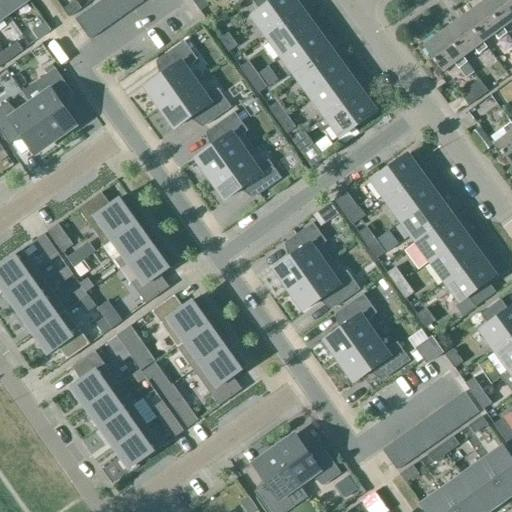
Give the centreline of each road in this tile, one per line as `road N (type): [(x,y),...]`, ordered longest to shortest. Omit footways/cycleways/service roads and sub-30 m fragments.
road 1 (residential): [(215,262),(425,107)]
road 2 (residential): [(303,381),(121,511)]
road 3 (residential): [(303,381),(355,452),(441,391)]
road 4 (residential): [(166,7),(81,63),(128,131)]
road 5 (residential): [(100,511),(0,363)]
road 6 (residential): [(128,131),(215,262)]
road 7 (residential): [(128,131),(0,221)]
road 8 (residential): [(215,262),(303,381)]
road 9 (residential): [(425,107),(511,224)]
road 10 (residential): [(352,5),(425,107)]
